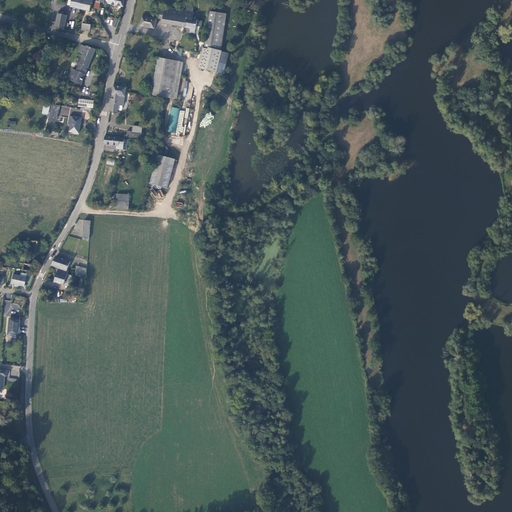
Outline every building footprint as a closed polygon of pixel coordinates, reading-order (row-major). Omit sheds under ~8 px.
[(73,0),(72,6),(82,8),(83,0),(73,0)] [(91,10),(93,0),(83,0),(82,8),(91,10)] [(96,0),(97,2),(96,5),(96,8),(99,8),(102,2),(109,4),(110,0),(96,0)] [(193,19),(194,13),(187,12),(166,9),(163,23),(184,27),(196,29),(197,25),(201,26),(202,20),(193,19)] [(64,12),(60,11),(56,27),(65,29),(68,15),(64,14),(64,12)] [(220,51),(226,13),(210,11),(205,43),(209,44),(208,48),(202,47),(198,69),(225,73),(228,52),(220,51)] [(155,29),(157,19),(142,17),(141,26),(155,29)] [(201,30),(196,29),(184,27),(180,50),(192,52),(193,46),(198,47),(201,30)] [(96,52),(81,47),(78,54),(84,56),(77,73),(73,71),(68,81),(81,86),(96,52)] [(152,95),(169,98),(175,61),(159,59),(152,95)] [(181,62),(175,61),(169,98),(175,99),(181,62)] [(128,89),(116,87),(111,112),(119,113),(120,106),(125,107),(128,89)] [(52,118),(51,123),(57,124),(58,117),(60,117),(62,108),(55,106),(52,118)] [(176,133),(179,108),(170,107),(168,132),(176,133)] [(74,117),(71,131),(81,133),(83,118),(74,117)] [(126,144),(129,144),(129,140),(127,140),(126,138),(108,136),(107,145),(125,147),(126,144)] [(157,154),(150,184),(163,187),(163,188),(168,189),(175,159),(157,154)] [(84,240),(91,241),(93,223),(87,221),(84,240)] [(69,262),(57,256),(52,265),(59,267),(66,270),(67,268),(69,262)] [(76,266),(74,271),(86,276),(87,270),(76,266)] [(63,284),(69,269),(67,268),(66,270),(59,267),(54,280),(63,284)] [(12,271),(10,281),(21,283),(23,274),(12,271)] [(9,315),(8,329),(18,329),(19,315),(9,315)]
